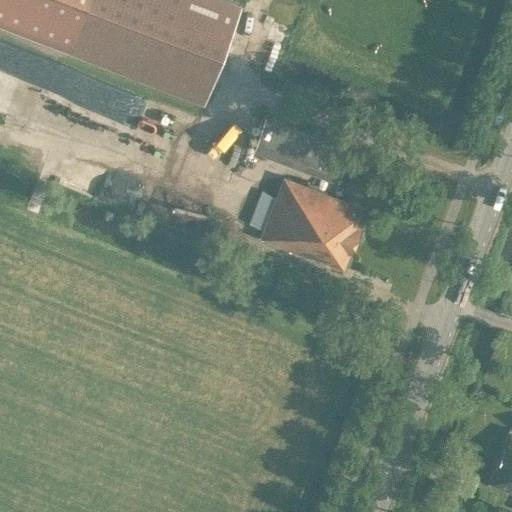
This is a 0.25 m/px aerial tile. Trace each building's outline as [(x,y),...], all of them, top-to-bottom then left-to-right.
[(0,0),(0,16),(206,96),(242,2),(236,0),(0,0)] [(305,165),(337,174),(348,137),(263,113),(255,140),(308,155),(305,165)] [(128,134),(121,154),(140,160),(147,140),(128,134)] [(261,232),(344,264),(350,247),(351,247),(361,222),(360,221),(367,204),(284,173),(276,192),(262,186),(249,218),(264,224),(261,232)] [(145,200),(158,208),(169,190),(156,182),(145,200)] [(511,425),(502,452),(511,455),(511,425)] [(511,455),(502,452),(491,478),(511,485),(511,455)]
